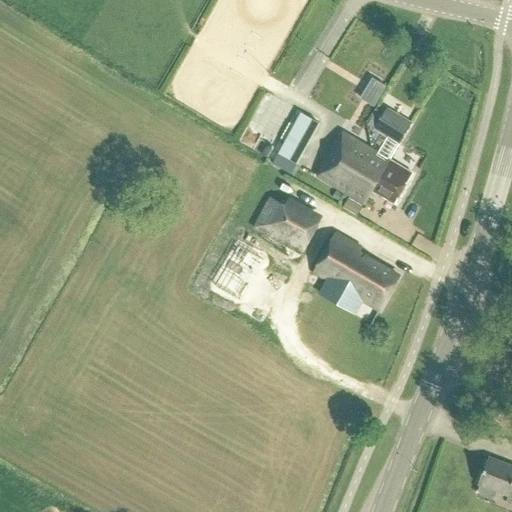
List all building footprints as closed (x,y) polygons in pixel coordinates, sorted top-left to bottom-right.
[(381,83),(369,103),(374,106),(386,86),(381,83)] [(399,145),(412,123),(388,108),(375,130),(399,145)] [(292,174),(320,123),(301,113),(273,164),(292,174)] [(349,194),(375,153),(345,134),(319,176),(349,194)] [(375,153),(349,194),(366,205),(373,192),(395,206),(413,176),(375,153)] [(285,205),(270,196),(252,229),(302,257),(324,216),(289,197),(285,205)] [(349,197),(343,206),(357,214),(363,205),(349,197)] [(314,273),(314,274),(328,282),(363,303),(375,309),(382,313),(402,279),(372,262),(375,257),(337,235),(314,273)] [(246,314),(269,273),(242,258),(219,299),(246,314)] [(511,466),(491,458),(480,484),(481,485),(479,491),(481,495),(490,498),(496,496),(497,492),(508,496),(506,501),(511,503),(511,466)]
